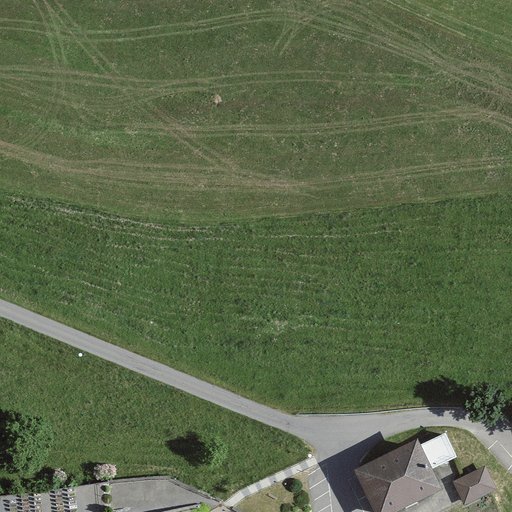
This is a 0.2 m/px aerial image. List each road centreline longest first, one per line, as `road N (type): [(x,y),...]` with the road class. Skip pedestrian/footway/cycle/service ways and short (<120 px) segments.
road 1 (residential): [(0,308),(290,424),(324,430)]
road 2 (residential): [(324,430),(424,416),(468,419),(511,435)]
road 3 (track): [(395,0),(511,50)]
